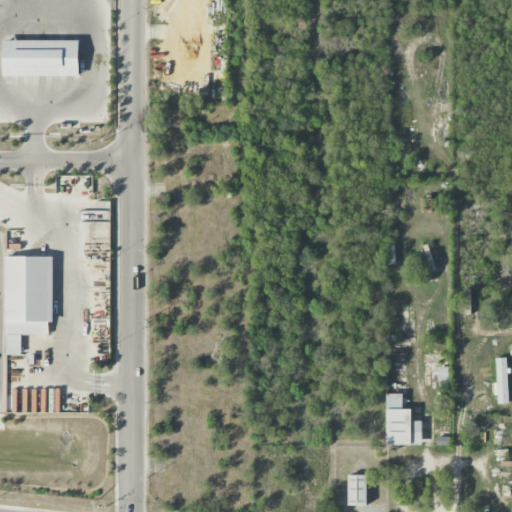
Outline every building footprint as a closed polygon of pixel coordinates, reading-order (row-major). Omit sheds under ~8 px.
[(79,77),(79,41),(3,41),(3,77),(79,77)] [(422,247),(425,272),(434,270),(431,246),(422,247)] [(53,258),(6,257),(5,355),(21,355),(21,336),(48,336),(48,323),(52,323),(53,258)] [(497,404),(508,404),(506,358),(495,358),(496,389),(497,389),(497,404)] [(402,394),(386,395),(386,446),(422,446),(422,422),(411,422),(411,410),(402,410),(402,394)] [(367,506),(366,476),(347,476),(348,507),(367,506)]
